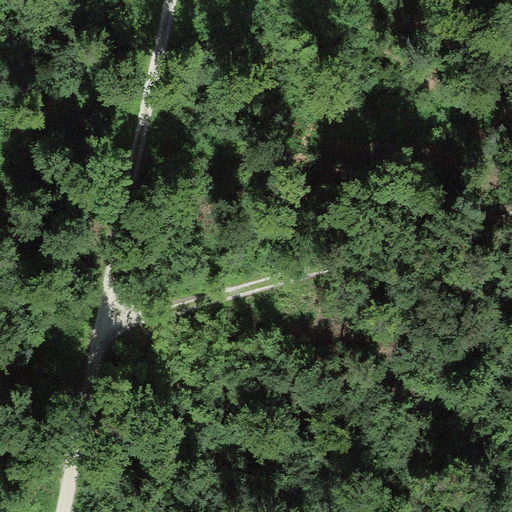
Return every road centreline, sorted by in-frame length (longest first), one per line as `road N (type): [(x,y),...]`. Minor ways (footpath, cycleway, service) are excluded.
road 1 (track): [(59,511),(167,0)]
road 2 (track): [(97,334),(511,207)]
